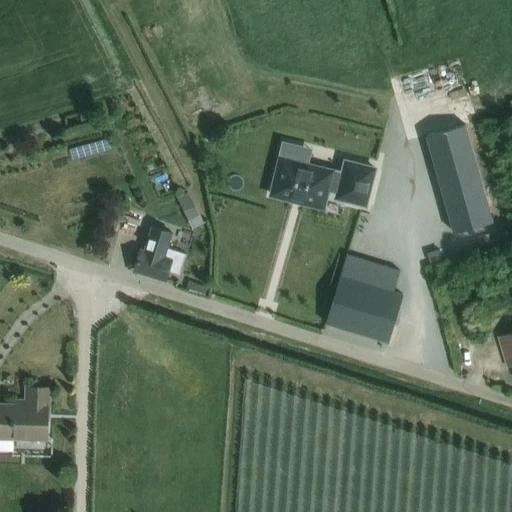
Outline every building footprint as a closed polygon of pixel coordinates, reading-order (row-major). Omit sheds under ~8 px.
[(429,135),(425,136),(447,213),(452,232),(491,221),(464,125),(429,135)] [(322,207),(326,190),(335,193),(334,199),(365,207),(376,167),(344,158),(340,174),(280,159),(271,194),(322,207)] [(202,223),(195,207),(186,191),(176,196),(192,228),(202,223)] [(140,249),(133,270),(164,281),(167,271),(179,274),(185,254),(166,248),(171,233),(151,227),(144,250),(140,249)] [(386,341),(401,293),(340,274),(325,322),(386,341)] [(192,282),(189,290),(205,295),(207,288),(192,282)] [(511,334),(499,338),(507,366),(511,365),(511,334)] [(0,438),(46,440),(47,406),(49,406),(50,388),(25,387),(24,405),(0,403),(0,438)] [(0,463),(11,464),(12,449),(0,447),(0,463)]
